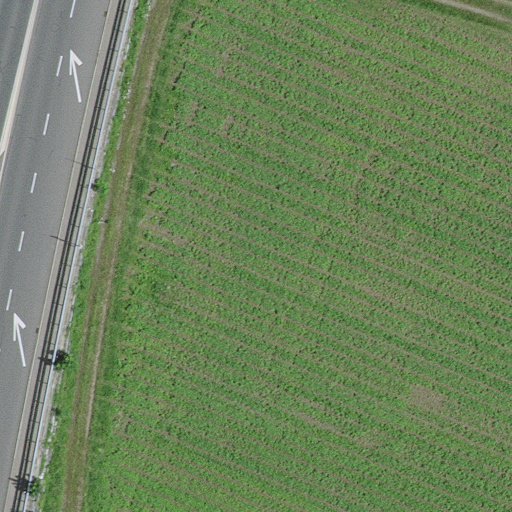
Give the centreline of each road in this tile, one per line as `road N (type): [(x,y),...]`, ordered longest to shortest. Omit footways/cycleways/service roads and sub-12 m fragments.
road 1 (track): [(76,511),(91,340),(173,0)]
road 2 (primary): [(0,360),(75,0)]
